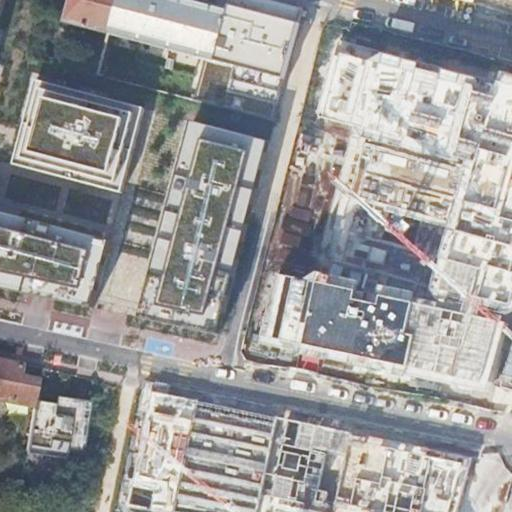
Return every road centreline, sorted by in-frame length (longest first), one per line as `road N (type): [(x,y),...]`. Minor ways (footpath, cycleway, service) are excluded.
road 1 (residential): [(0,337),(511,445)]
road 2 (residential): [(511,39),(362,0)]
